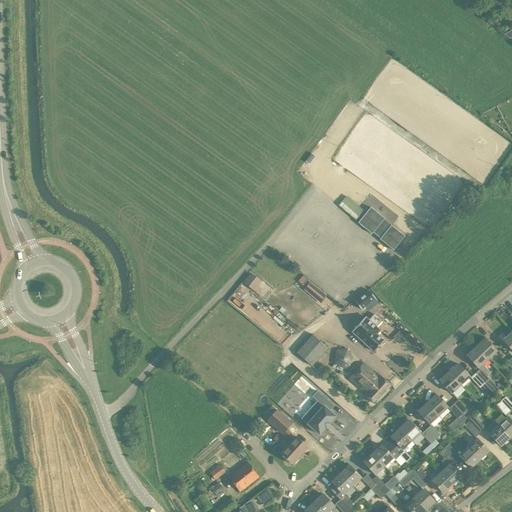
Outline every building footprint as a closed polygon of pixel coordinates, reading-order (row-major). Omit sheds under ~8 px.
[(493,12),(486,17),(490,24),(497,20),(493,12)] [(507,195),(511,190),(511,178),(501,188),(507,195)] [(356,222),(364,212),(346,197),(338,206),(356,222)] [(393,251),(405,237),(391,226),(389,228),(382,222),(384,219),(370,208),(358,223),(372,235),(373,233),(380,239),(379,240),(393,251)] [(260,282),(248,273),(242,281),(257,293),(261,289),(257,286),(260,282)] [(298,282),(303,286),(307,280),(303,276),(298,282)] [(309,284),(305,290),(320,303),(325,296),(309,284)] [(369,291),(355,302),(361,310),(375,299),(369,291)] [(351,332),(374,352),(383,341),(376,335),(380,331),(376,327),(381,321),(379,320),(380,319),(377,316),(376,317),(374,315),(369,321),(365,317),(351,332)] [(400,323),(396,327),(401,332),(404,328),(400,323)] [(511,350),(511,332),(503,341),(511,350)] [(311,366),(327,349),(312,335),(296,352),(311,366)] [(485,339),(476,348),(487,360),(496,351),(485,339)] [(344,346),(331,359),(344,371),(357,357),(344,346)] [(467,356),(480,370),(484,374),(488,371),(482,365),(487,360),(476,348),(467,356)] [(395,355),(388,362),(399,374),(406,367),(395,355)] [(373,403),(390,385),(375,372),(374,373),(363,363),(348,379),(365,394),(364,395),(373,403)] [(458,364),(449,373),(460,385),(469,377),(458,364)] [(489,380),(484,374),(480,370),(475,374),(484,384),(494,394),(498,390),(489,380)] [(460,385),(449,373),(440,381),(451,393),(460,385)] [(480,388),(484,384),(475,374),(471,378),(480,388)] [(314,397),(324,407),(308,425),(320,435),(336,417),(330,412),(335,406),(319,391),(314,397)] [(436,395),(427,403),(438,416),(447,407),(436,395)] [(511,404),(505,397),(501,402),(510,412),(511,409),(511,404)] [(458,401),(454,405),(463,414),(467,410),(458,401)] [(510,412),(501,402),(497,406),(506,416),(510,412)] [(438,416),(427,403),(418,412),(429,424),(438,416)] [(463,414),(454,405),(449,409),(458,419),(463,414)] [(272,406),(264,416),(268,420),(277,410),(272,406)] [(292,463),(293,464),(307,448),(296,437),(295,437),(286,429),(291,424),(277,410),(268,420),(283,433),(292,441),(281,453),(286,458),(287,460),(290,463),(292,463)] [(477,418),(473,413),(467,419),(471,423),(480,433),(485,429),(476,419),(477,418)] [(511,422),(507,417),(498,425),(509,438),(511,435),(511,422)] [(400,429),(411,441),(420,433),(409,420),(400,429)] [(476,437),(480,433),(471,423),(466,427),(476,437)] [(500,446),(509,438),(498,425),(489,434),(500,446)] [(426,430),(435,440),(440,435),(430,426),(426,430)] [(392,438),(387,443),(400,456),(406,463),(407,462),(411,459),(404,452),(408,448),(406,446),(411,441),(400,429),(391,437),(392,438)] [(431,444),(435,440),(426,430),(421,434),(431,444)] [(477,439),(468,447),(479,459),(488,451),(477,439)] [(382,445),(372,454),(384,466),(389,461),(391,464),(395,460),(400,456),(387,443),(383,447),(382,445)] [(479,459),(468,447),(463,452),(462,450),(458,450),(456,453),(448,444),(444,449),(454,460),(455,460),(456,462),(461,457),(470,468),(479,459)] [(461,476),(450,464),(454,460),(444,449),(439,453),(445,458),(442,461),(447,467),(441,472),(452,485),(461,476)] [(384,466),(372,454),(364,462),(375,474),(384,466)] [(240,492),(259,477),(248,463),(229,477),(240,492)] [(209,472),(215,480),(225,472),(219,464),(209,472)] [(340,473),(352,485),(361,477),(350,465),(340,473)] [(421,469),(416,474),(425,483),(430,479),(421,469)] [(443,493),(452,485),(441,472),(432,481),(443,493)] [(352,485),(340,473),(331,482),(343,494),(352,485)] [(399,482),(402,478),(398,473),(394,477),(399,482)] [(362,479),(371,488),(376,484),(372,480),(367,474),(362,479)] [(421,487),(425,483),(416,474),(412,478),(421,487)] [(377,476),(372,480),(376,484),(385,494),(390,490),(386,485),(377,476)] [(215,494),(223,488),(219,483),(211,488),(215,494)] [(371,488),(363,496),(367,501),(375,493),(381,498),(384,495),(385,494),(376,484),(371,488)] [(268,488),(257,497),(260,502),(264,502),(273,495),(273,494),(269,489),(268,488)] [(385,494),(390,499),(396,493),(392,488),(390,490),(385,494)] [(434,501),(423,489),(414,498),(425,510),(426,509),(427,510),(429,510),(432,507),(431,506),(430,505),(434,501)] [(204,511),(211,506),(202,494),(195,500),(204,511)] [(313,503),(321,511),(327,511),(334,506),(323,494),(313,503)] [(399,508),(404,504),(395,495),(390,499),(399,508)] [(349,509),(353,505),(345,496),(340,500),(349,509)] [(229,511),(237,506),(231,498),(211,511),(229,511)] [(425,511),(424,511),(425,510),(414,498),(405,507),(409,511),(425,511)] [(335,504),(342,511),(345,511),(349,509),(340,500),(335,504)] [(252,501),(249,503),(248,502),(234,511),(255,511),(256,511),(257,507),(252,501)] [(321,511),(313,503),(304,511),(305,511),(321,511)]
